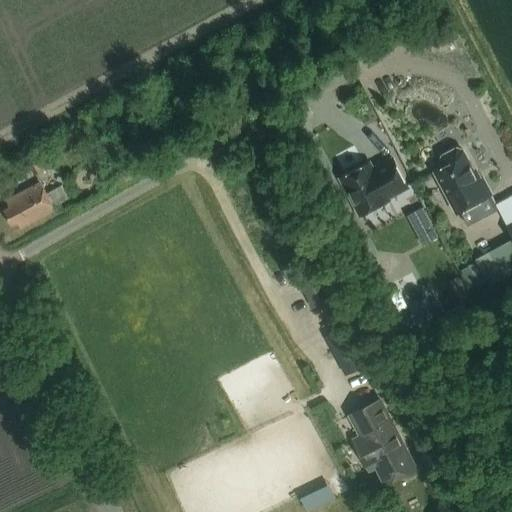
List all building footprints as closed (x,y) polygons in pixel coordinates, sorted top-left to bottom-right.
[(494,195),(484,176),(482,178),(464,148),(457,146),(441,154),(437,169),(433,171),(456,215),(494,195)] [(56,166),(45,147),(26,157),(35,174),(50,167),(51,169),(56,166)] [(374,168),(371,163),(341,178),(360,215),(390,200),(389,198),(409,187),(393,158),(374,168)] [(127,167),(112,176),(118,186),(133,178),(127,167)] [(53,205),(66,198),(60,186),(47,194),(41,182),(8,200),(11,206),(2,210),(11,227),(20,222),(22,227),(55,209),(53,205)] [(424,243),(441,233),(425,203),(407,212),(424,243)] [(477,262),(460,270),(471,290),(493,278),(488,267),(481,271),(477,262)] [(459,277),(448,283),(459,302),(470,296),(459,277)] [(329,292),(309,302),(313,308),(332,298),(329,292)] [(343,316),(328,324),(333,333),(347,325),(343,316)] [(325,337),(345,376),(367,364),(347,325),(333,333),(325,337)] [(386,483),(415,468),(380,400),(351,415),(362,436),(354,440),(364,458),(371,455),(386,483)]
